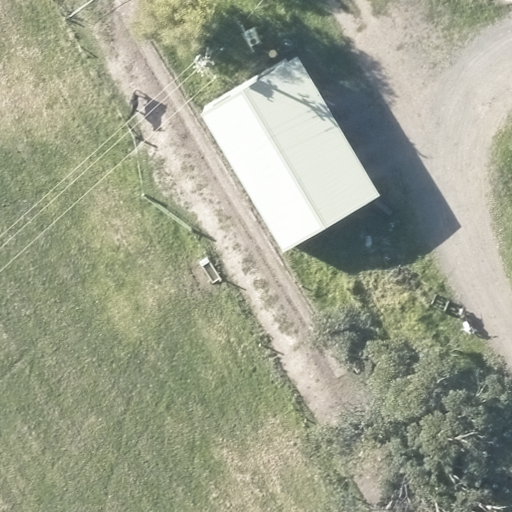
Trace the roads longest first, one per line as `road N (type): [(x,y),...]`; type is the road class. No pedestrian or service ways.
road 1 (track): [(511,309),(487,256),(494,149),(511,130)]
road 2 (track): [(494,149),(378,0)]
